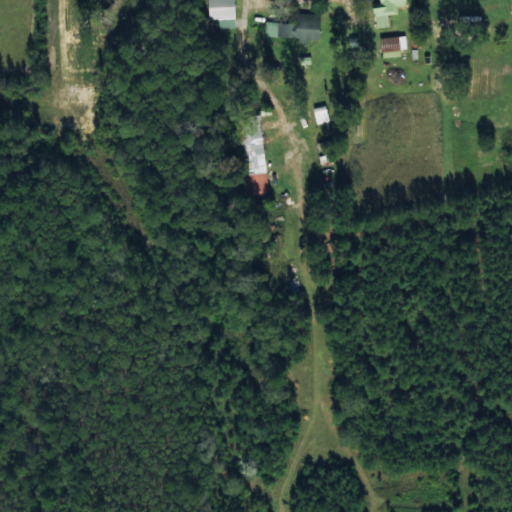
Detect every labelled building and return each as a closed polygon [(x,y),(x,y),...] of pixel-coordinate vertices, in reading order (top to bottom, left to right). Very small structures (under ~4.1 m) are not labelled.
[(234,18),(233,0),(207,0),(208,19),(234,18)] [(388,25),(387,14),(397,13),(396,6),(406,5),(405,0),(379,0),(380,2),(372,4),(375,28),(388,25)] [(264,22),(264,37),(318,38),(319,14),(296,13),(295,23),(264,22)] [(406,50),(405,35),(381,37),(383,52),(406,50)] [(328,121),(324,105),(312,108),(316,124),(328,121)]
